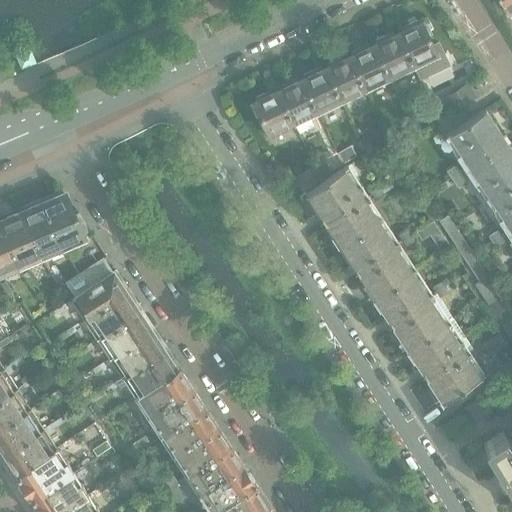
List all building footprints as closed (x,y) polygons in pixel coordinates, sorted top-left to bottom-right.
[(439,56),(429,36),(431,31),(428,26),(424,26),(422,21),(419,22),(417,21),(408,25),(408,28),(398,33),(415,68),(439,56)] [(415,68),(398,33),(387,38),(384,36),(376,40),(375,44),(374,44),(391,79),(415,68)] [(391,79),(374,44),(363,50),(360,48),(352,52),(352,55),(350,56),(367,91),(391,79)] [(36,63),(31,51),(16,58),(21,69),(36,63)] [(367,91),(350,56),(339,61),(336,59),(328,63),(328,66),(326,67),(343,102),(367,91)] [(343,102),(326,67),(315,72),(312,71),(304,75),(303,78),(301,79),(318,114),(343,102)] [(318,114),(301,79),(291,84),(288,82),(280,86),(279,89),(277,91),(293,125),(318,114)] [(454,110),(474,96),(466,84),(446,97),(454,110)] [(293,125),(277,91),(267,95),(264,94),(256,97),(255,101),(253,102),(253,104),(253,109),(255,116),(260,117),(270,137),(293,125)] [(511,182),(511,150),(503,137),(485,109),(467,120),(448,133),(460,151),(456,154),(474,181),(478,179),(490,197),(511,182)] [(444,135),(448,133),(467,120),(461,110),(437,125),(444,135)] [(362,145),(377,139),(374,132),(365,137),(363,133),(358,136),(362,145)] [(417,164),(407,149),(392,160),(402,174),(417,164)] [(330,172),(324,163),(319,167),(316,162),(315,163),(323,175),(330,172)] [(303,189),(323,175),(315,163),(295,176),(303,189)] [(378,219),(352,178),(357,174),(350,164),(348,166),(347,165),(305,192),(332,232),(330,233),(338,245),(378,219)] [(405,179),(420,168),(417,164),(402,174),(405,179)] [(459,172),(455,166),(446,172),(450,178),(459,172)] [(465,181),(459,172),(450,178),(456,187),(465,181)] [(511,182),(490,197),(502,215),(498,218),(507,231),(511,239),(511,182)] [(371,195),(379,189),(375,184),(367,190),(371,195)] [(375,201),(384,195),(379,189),(371,195),(375,201)] [(84,223),(78,213),(76,214),(69,200),(64,192),(60,190),(49,195),(49,199),(41,202),(64,247),(86,237),(85,235),(87,234),(84,223)] [(64,247),(41,202),(38,200),(27,205),(27,209),(19,212),(40,257),(64,247)] [(40,257),(19,212),(16,209),(5,214),(4,218),(0,220),(0,228),(17,267),(40,257)] [(452,223),(447,216),(439,222),(443,228),(452,223)] [(372,297),(412,270),(390,237),(378,219),(338,245),(346,258),(348,257),(359,274),(365,284),(364,285),(372,297)] [(446,233),(455,228),(452,223),(443,228),(446,233)] [(0,274),(17,267),(0,228),(0,274)] [(449,238),(458,232),(455,228),(446,233),(449,238)] [(410,237),(408,233),(406,231),(398,236),(402,242),(410,237)] [(491,242),(500,236),(497,231),(488,237),(491,242)] [(453,243),(462,238),(458,232),(449,238),(453,243)] [(495,248),(504,242),(500,236),(491,242),(495,248)] [(405,247),(414,242),(410,237),(402,242),(405,247)] [(456,249),(465,243),(462,238),(453,243),(456,249)] [(459,253),(468,247),(465,243),(456,249),(459,253)] [(463,258),(472,253),(468,247),(459,253),(463,258)] [(466,263),(475,258),(472,253),(463,258),(466,263)] [(76,291),(110,269),(103,258),(83,271),(74,257),(71,260),(72,261),(68,264),(77,276),(70,281),(76,291)] [(470,269),(478,263),(475,258),(466,263),(470,269)] [(473,274),(482,268),(478,263),(470,269),(473,274)] [(476,279),(485,273),(482,268),(473,274),(476,279)] [(406,349),(446,322),(412,270),(372,297),(380,309),(381,308),(399,336),(398,337),(406,349)] [(34,283),(26,272),(22,275),(29,286),(34,283)] [(85,319),(126,292),(125,291),(127,288),(120,278),(116,278),(113,272),(72,299),(85,319)] [(484,281),(488,278),(485,273),(476,279),(478,282),(480,284),(484,281)] [(479,292),(487,286),(484,281),(480,284),(478,282),(474,285),(479,292)] [(12,293),(4,282),(0,284),(7,296),(12,293)] [(436,294),(444,288),(440,282),(432,288),(436,294)] [(482,296),(490,291),(487,286),(479,292),(482,296)] [(439,299),(447,293),(444,288),(436,294),(439,299)] [(485,301),(494,296),(490,291),(482,296),(485,301)] [(98,338),(139,312),(138,311),(139,307),(133,298),(129,298),(126,292),(85,319),(98,338)] [(489,307),(497,301),(494,296),(485,301),(489,307)] [(492,312),(501,307),(497,301),(489,307),(492,312)] [(56,316),(67,308),(64,304),(53,311),(56,316)] [(495,316),(504,311),(501,307),(492,312),(495,316)] [(498,321),(507,315),(504,311),(495,316),(498,321)] [(110,357),(150,330),(152,326),(146,317),(142,317),(139,312),(98,338),(110,357)] [(510,321),(507,315),(498,321),(502,327),(510,321)] [(452,395),(481,375),(455,336),(461,331),(452,318),(446,322),(406,349),(414,361),(415,360),(442,400),(451,394),(452,395)] [(505,331),(511,327),(511,323),(510,321),(502,327),(505,331)] [(69,335),(80,328),(77,323),(66,331),(69,335)] [(123,377),(164,351),(163,350),(165,346),(159,336),(155,336),(150,330),(110,357),(123,377)] [(0,347),(10,341),(7,337),(0,341),(0,347)] [(481,345),(477,339),(469,345),(473,351),(481,345)] [(82,355),(93,347),(90,343),(79,350),(82,355)] [(476,356),(485,350),(481,345),(473,351),(476,356)] [(135,397),(178,369),(177,369),(177,368),(178,365),(171,356),(167,356),(164,351),(123,377),(116,382),(115,382),(104,389),(107,393),(118,386),(120,388),(127,383),(135,397)] [(0,399),(16,388),(7,374),(13,370),(12,368),(23,362),(20,357),(3,368),(0,370),(0,399)] [(94,374),(105,367),(102,362),(92,370),(94,374)] [(203,407),(200,403),(200,400),(196,394),(194,393),(193,392),(187,383),(188,380),(184,374),(181,374),(178,369),(135,397),(161,436),(203,407)] [(457,404),(493,380),(487,371),(481,375),(452,395),(457,404)] [(0,428),(30,409),(20,394),(27,390),(26,388),(36,382),(33,377),(16,388),(0,399),(0,428)] [(43,429),(34,414),(40,410),(39,409),(49,402),(46,397),(35,404),(36,405),(30,409),(0,428),(0,454),(1,454),(2,456),(43,429)] [(225,441),(226,439),(222,432),(219,432),(213,423),(212,422),(213,419),(209,413),(206,413),(203,407),(161,436),(186,474),(228,446),(225,441)] [(56,449),(47,435),(54,431),(52,429),(63,422),(59,417),(43,429),(2,456),(6,462),(4,465),(11,475),(13,475),(14,476),(14,477),(17,476),(54,450),(56,449)] [(511,433),(507,437),(503,431),(483,444),(500,471),(498,472),(511,494),(511,493),(511,433)] [(135,452),(149,442),(144,436),(131,445),(135,452)] [(213,511),(255,484),(245,468),(242,464),(241,465),(238,461),(238,458),(234,452),(232,451),(228,446),(186,474),(210,511),(213,511)] [(59,481),(70,474),(70,475),(74,473),(65,460),(62,462),(54,450),(17,476),(18,479),(16,480),(17,482),(17,485),(21,490),(24,492),(29,499),(31,498),(32,499),(48,488),(50,492),(58,487),(59,481)] [(73,505),(85,497),(88,495),(80,483),(77,485),(70,475),(70,474),(59,481),(58,487),(50,492),(48,488),(32,499),(33,501),(31,503),(32,504),(32,508),(34,511),(60,511),(63,511),(68,511),(72,509),(73,505)] [(161,490),(176,481),(173,476),(158,486),(161,490)] [(165,495),(179,486),(176,481),(161,490),(165,495)] [(263,511),(271,507),(255,484),(213,511),(263,511)] [(99,511),(95,505),(92,507),(85,497),(73,505),(72,509),(68,511),(63,511),(60,511),(99,511)] [(106,511),(109,511),(117,507),(114,502),(104,508),(106,511)]
